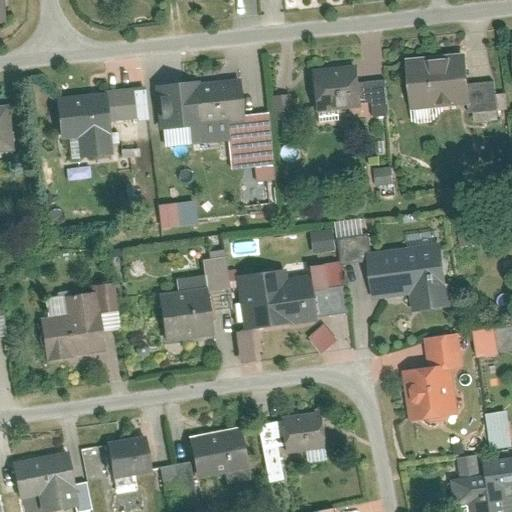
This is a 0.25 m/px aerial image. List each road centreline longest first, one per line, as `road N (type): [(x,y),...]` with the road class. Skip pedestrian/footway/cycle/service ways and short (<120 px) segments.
road 1 (residential): [(0,417),(349,368),(383,511)]
road 2 (residential): [(56,50),(511,7)]
